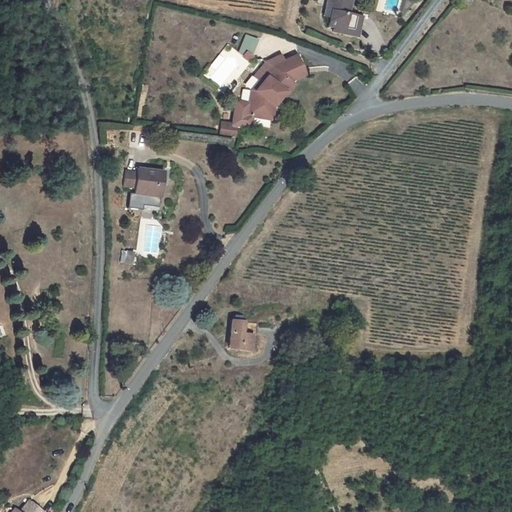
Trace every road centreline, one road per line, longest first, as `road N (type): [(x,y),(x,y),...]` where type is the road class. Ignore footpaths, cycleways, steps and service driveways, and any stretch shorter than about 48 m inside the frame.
road 1 (unclassified): [(110,416),(90,394),(96,156),(86,94),(46,0)]
road 2 (unclassified): [(365,113),(289,174),(110,416)]
road 3 (unclassified): [(511,102),(452,98),(365,113)]
road 4 (unclassified): [(365,113),(373,87),(439,0)]
